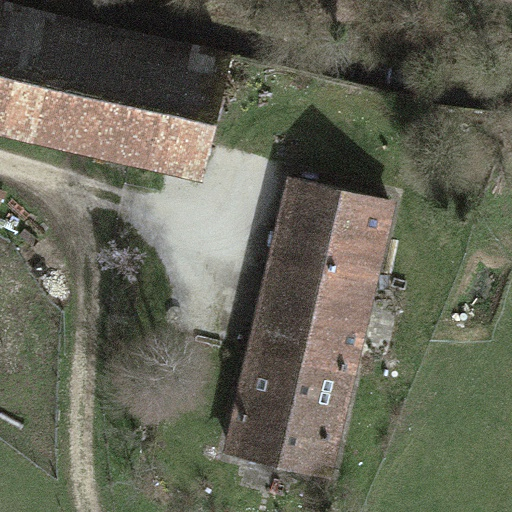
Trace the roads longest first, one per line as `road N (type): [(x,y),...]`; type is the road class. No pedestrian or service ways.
road 1 (track): [(78,188),(94,511)]
road 2 (track): [(225,245),(0,165)]
